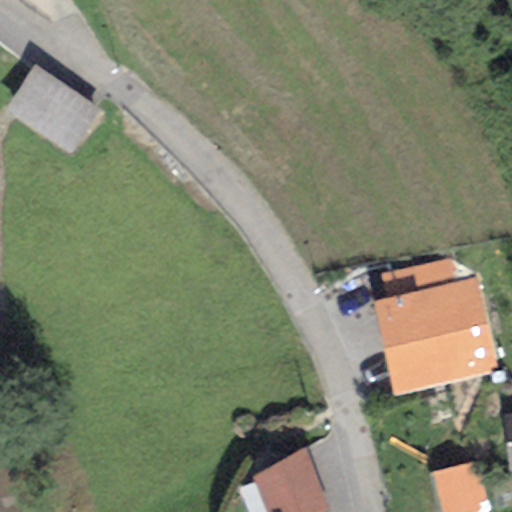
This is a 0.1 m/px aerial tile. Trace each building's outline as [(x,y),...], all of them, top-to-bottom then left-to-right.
[(88,115),(19,75),(0,107),(0,129),(59,164),(88,115)] [(476,284),(367,318),(394,403),(502,369),(476,284)] [(511,417),(499,420),(511,474),(511,417)] [(17,511),(0,444),(0,511),(17,511)] [(242,511),(316,511),(297,457),(231,479),(242,511)]
